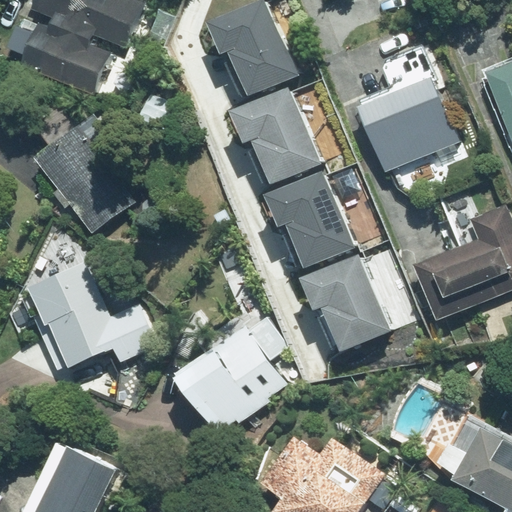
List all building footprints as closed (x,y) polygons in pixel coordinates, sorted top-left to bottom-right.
[(154,4),(145,0),(44,0),(20,55),(111,98),(154,4)] [(262,0),(206,23),(218,53),(228,49),(247,96),(298,75),(267,0),(262,0)] [(511,63),(493,71),(511,116),(511,63)] [(438,77),(367,103),(393,169),(460,139),(438,77)] [(226,111),(238,141),(248,137),(267,184),(319,163),(287,86),(226,111)] [(106,110),(38,151),(99,234),(141,202),(112,160),(133,147),(106,110)] [(265,198),(278,228),(286,224),(306,272),(359,250),(327,173),(265,198)] [(423,263),(446,317),(511,290),(511,207),(511,204),(477,218),(486,238),(423,263)] [(299,279),(311,309),(321,304),(340,351),(391,330),(360,254),(299,279)] [(90,260),(31,285),(70,368),(120,347),(127,360),(164,342),(146,302),(115,315),(90,260)] [(226,429),(293,383),(252,324),(183,370),(226,429)] [(511,373),(499,365),(487,385),(511,400),(511,373)] [(511,437),(489,425),(460,477),(511,505),(511,437)] [(304,436),(271,481),(313,511),(364,511),(394,472),(342,434),(328,454),(304,436)] [(104,511),(127,468),(77,442),(41,511),(104,511)]
